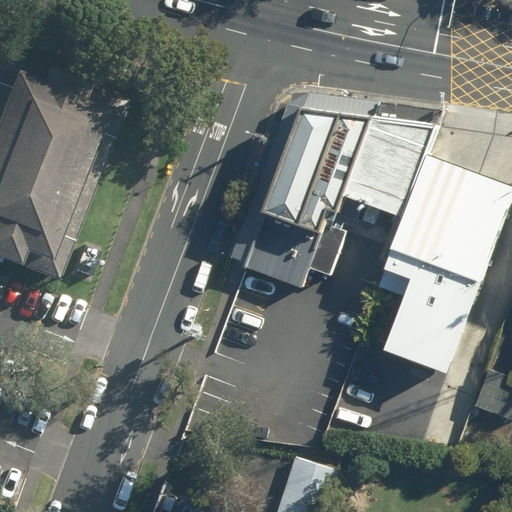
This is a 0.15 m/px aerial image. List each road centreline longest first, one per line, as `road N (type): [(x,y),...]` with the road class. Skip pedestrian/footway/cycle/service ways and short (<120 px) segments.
road 1 (residential): [(88,511),(273,21)]
road 2 (secondary): [(511,63),(273,21)]
